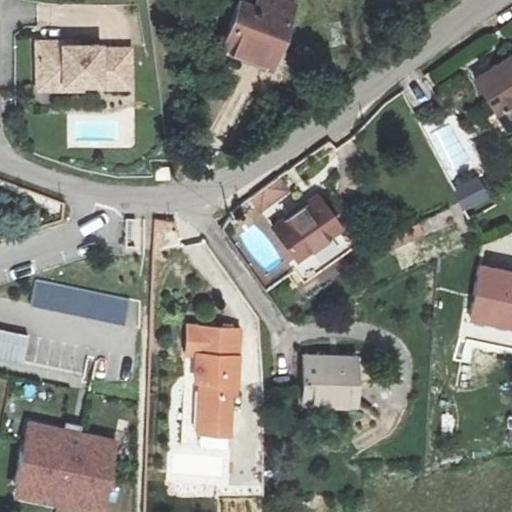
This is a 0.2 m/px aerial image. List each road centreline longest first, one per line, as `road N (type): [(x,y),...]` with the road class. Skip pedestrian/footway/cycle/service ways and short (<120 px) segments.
road 1 (residential): [(99,194),(180,194),(243,172),(496,0)]
road 2 (unknown): [(210,186),(221,237),(271,313),(290,327)]
road 3 (residential): [(0,311),(131,341)]
road 4 (residential): [(0,255),(87,222),(99,194)]
